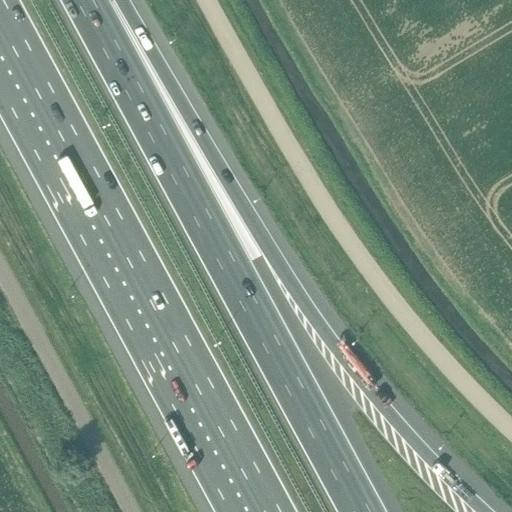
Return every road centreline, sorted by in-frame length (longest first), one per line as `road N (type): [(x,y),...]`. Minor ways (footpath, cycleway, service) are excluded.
road 1 (motorway): [(479,511),(345,368),(265,256),(106,0)]
road 2 (motorway): [(358,511),(80,0)]
road 3 (motorway): [(0,41),(255,511)]
road 4 (unclassified): [(511,430),(379,282),(303,173),(207,0)]
road 5 (unclassified): [(131,511),(0,268)]
